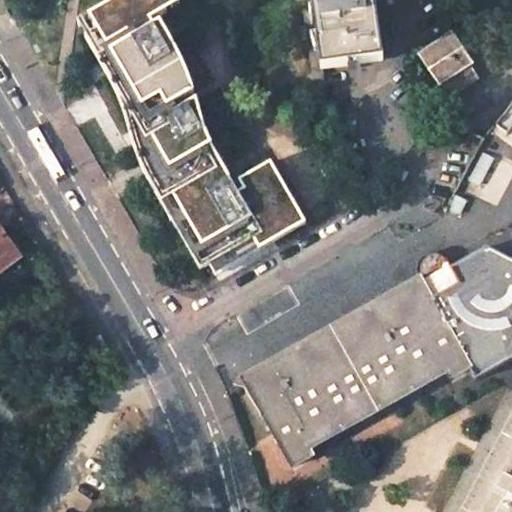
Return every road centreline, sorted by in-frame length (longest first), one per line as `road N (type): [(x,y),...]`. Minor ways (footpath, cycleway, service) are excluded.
road 1 (residential): [(151,342),(407,196),(443,136)]
road 2 (tertiary): [(0,90),(151,342)]
road 3 (unknown): [(370,98),(407,196),(511,175)]
road 4 (tertiary): [(151,342),(190,426),(212,511)]
